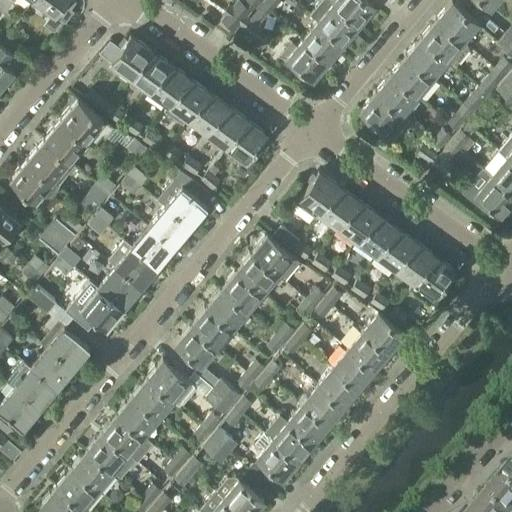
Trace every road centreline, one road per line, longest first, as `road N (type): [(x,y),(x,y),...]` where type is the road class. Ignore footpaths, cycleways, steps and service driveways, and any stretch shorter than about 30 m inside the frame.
road 1 (residential): [(0,505),(309,133)]
road 2 (residential): [(499,268),(295,511)]
road 3 (residential): [(499,268),(309,133)]
road 4 (residential): [(309,133),(125,0)]
road 5 (residential): [(113,0),(0,136)]
road 6 (residential): [(309,133),(421,0)]
road 7 (residential): [(435,511),(511,419)]
